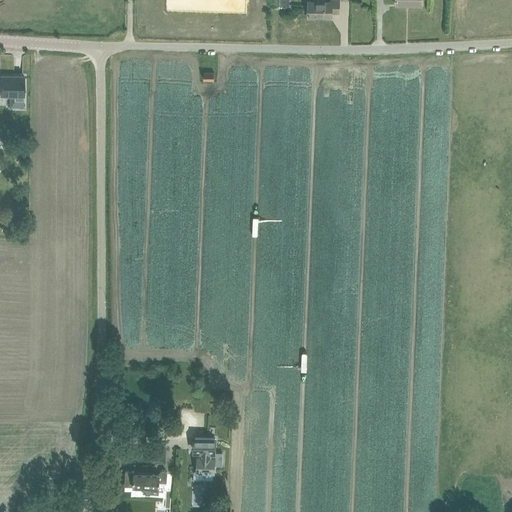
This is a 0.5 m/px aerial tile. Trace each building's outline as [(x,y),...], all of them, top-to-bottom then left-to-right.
[(308,18),(332,18),(332,13),(339,13),(338,0),(331,0),(331,2),(308,2),(308,18)] [(24,100),(24,76),(0,76),(0,95),(14,95),(14,100),(24,100)] [(5,222),(1,231),(10,234),(13,225),(5,222)] [(145,416),(155,417),(156,408),(146,407),(145,416)] [(160,410),(159,423),(160,423),(171,424),(172,411),(160,410)] [(223,452),(214,452),(215,438),(195,437),(194,451),(201,452),(200,458),(198,457),(197,471),(213,472),(214,465),(223,465),(223,452)] [(167,482),(167,473),(164,469),(160,472),(160,473),(160,474),(135,472),(135,470),(125,470),(125,485),(144,486),(143,491),(159,491),(159,481),(167,482)] [(216,489),(206,489),(206,497),(215,497),(216,489)]
